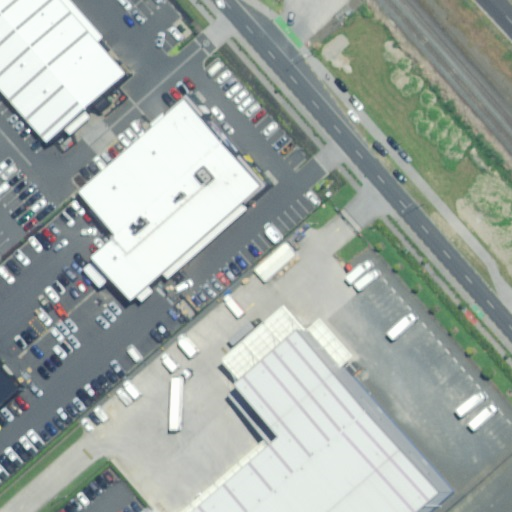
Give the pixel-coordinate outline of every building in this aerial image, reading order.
[(0,0),(0,74),(58,141),(138,72),(74,0),(0,0)] [(275,182),(199,93),(91,189),(130,231),(105,253),(144,298),(275,182)] [(452,511),(481,488),(332,318),(264,378),(311,431),(217,511),(452,511)] [(0,410),(27,387),(0,357),(0,410)] [(148,511),(185,511),(170,494),(148,511)]
